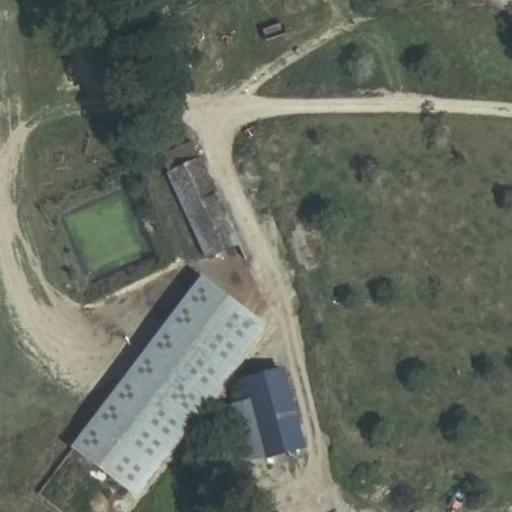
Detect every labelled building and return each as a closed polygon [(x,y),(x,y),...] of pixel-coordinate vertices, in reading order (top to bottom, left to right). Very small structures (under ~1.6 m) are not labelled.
[(137,29),(160,27),(158,9),(135,12),(137,29)] [(140,61),(163,58),(160,27),(137,29),(140,61)] [(194,262),(239,241),(192,141),(153,159),(194,246),(188,249),(194,262)] [(73,448),(142,494),(263,313),(193,267),(73,448)] [(253,443),(284,434),(264,364),(233,373),(253,443)]
